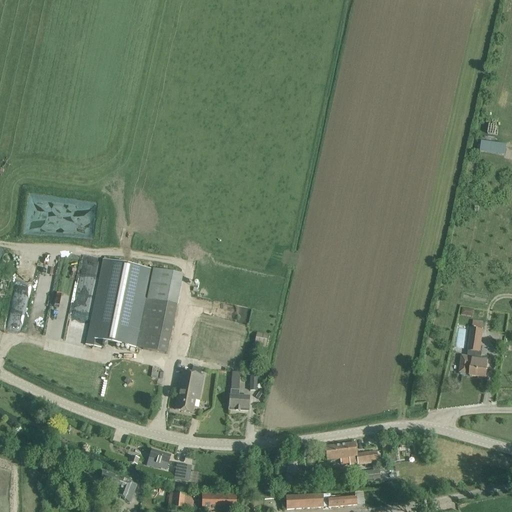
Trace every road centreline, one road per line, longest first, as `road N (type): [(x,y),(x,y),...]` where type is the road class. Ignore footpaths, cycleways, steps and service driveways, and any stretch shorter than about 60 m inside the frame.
road 1 (residential): [(511,449),(402,425),(255,445),(186,442),(121,425),(0,373)]
road 2 (unclassified): [(337,511),(511,485)]
